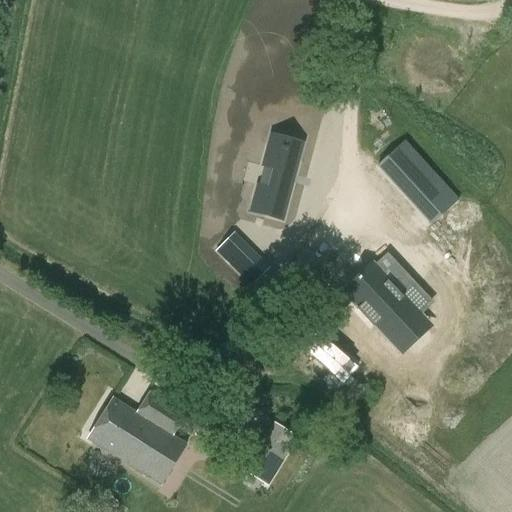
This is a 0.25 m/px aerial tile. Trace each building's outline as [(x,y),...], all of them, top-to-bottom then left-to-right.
[(405,146),(372,175),(423,232),(456,204),(405,146)] [(273,148),(258,202),(275,209),(272,220),(286,226),(301,178),(296,176),(302,157),(273,148)] [(217,251),(229,262),(243,248),(231,236),(217,251)] [(357,253),(324,282),(382,346),(414,318),(405,307),(417,297),(374,249),(362,259),(357,253)] [(259,292),(274,300),(282,284),(283,282),(268,274),(259,292)] [(311,351),(348,382),(362,366),(325,334),(311,351)] [(339,395),(352,406),(366,390),(352,379),(339,395)] [(185,416),(151,395),(138,415),(114,400),(89,439),(161,485),(186,446),(172,437),(185,416)] [(280,462),(260,449),(253,460),(274,474),(280,462)]
